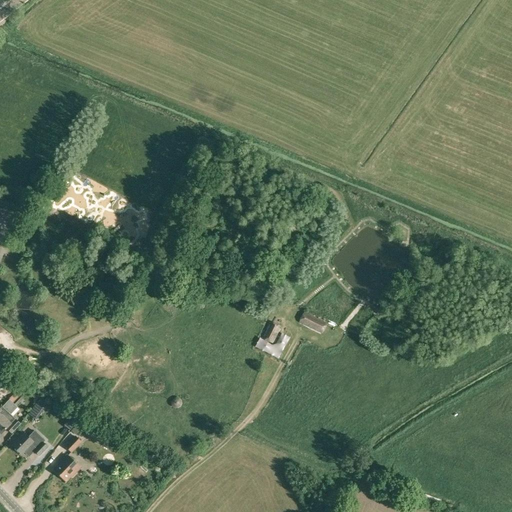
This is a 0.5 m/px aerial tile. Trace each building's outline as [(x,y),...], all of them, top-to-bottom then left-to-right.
[(299,323),(322,334),(327,323),(304,312),(299,323)] [(262,339),(273,344),(281,327),(271,321),(262,339)] [(52,376),(54,385),(62,383),(60,374),(52,376)] [(4,388),(10,394),(17,386),(11,380),(4,388)] [(30,395),(37,400),(41,394),(34,390),(30,395)] [(20,395),(13,402),(16,406),(23,398),(20,395)] [(0,415),(13,402),(9,399),(1,408),(0,409),(0,415)] [(33,408),(39,413),(46,403),(40,399),(33,408)] [(13,402),(0,415),(0,433),(0,434),(6,428),(11,434),(21,424),(11,414),(18,407),(16,406),(13,402)] [(82,434),(86,422),(79,420),(76,432),(82,434)] [(107,442),(110,437),(108,436),(109,435),(91,425),(86,434),(104,444),(105,441),(107,442)] [(43,442),(45,440),(34,430),(28,437),(24,433),(12,446),(22,455),(24,452),(29,456),(34,451),(39,456),(48,446),(43,442)] [(64,446),(70,452),(81,442),(75,435),(64,446)] [(54,470),(66,481),(72,475),(73,476),(77,471),(80,467),(68,455),(54,470)]
